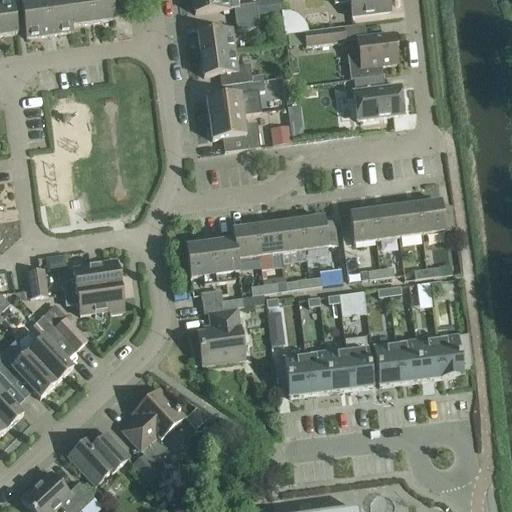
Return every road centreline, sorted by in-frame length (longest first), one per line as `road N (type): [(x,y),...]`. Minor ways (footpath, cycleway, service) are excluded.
road 1 (residential): [(165,198),(261,194),(314,163),(425,138),(411,0)]
road 2 (residential): [(0,493),(162,340),(148,235)]
road 3 (unclassified): [(32,249),(7,67)]
road 4 (residential): [(165,198),(173,155),(159,46)]
road 5 (unclassified): [(7,67),(159,46)]
road 6 (residential): [(423,443),(284,452)]
